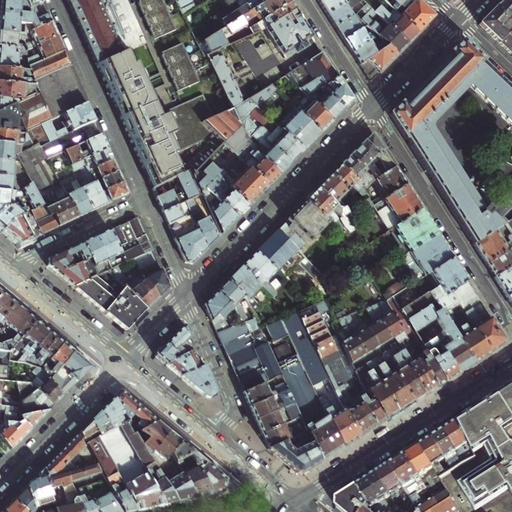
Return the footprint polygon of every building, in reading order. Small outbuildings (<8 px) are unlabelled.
[(0,0),(0,34),(23,36),(36,29),(30,16),(19,15),(19,0),(0,0)] [(50,23),(39,0),(23,0),(30,16),(36,29),(50,23)] [(66,0),(71,11),(95,65),(130,49),(145,42),(126,0),(66,0)] [(137,0),(139,3),(137,3),(142,14),(143,13),(144,15),(143,16),(148,27),(149,26),(150,28),(148,28),(153,39),(176,29),(162,0),(137,0)] [(191,0),(175,0),(184,16),(189,12),(196,8),(191,0)] [(221,20),(225,27),(240,18),(268,0),(238,0),(243,6),(221,20)] [(248,30),(249,30),(291,3),(288,0),(268,0),(240,18),(245,27),(247,29),(248,30)] [(321,0),(319,2),(323,9),(327,14),(349,0),(321,0)] [(349,0),(327,14),(331,20),(335,27),(352,16),(346,7),(349,6),(352,7),(361,1),(365,5),(367,4),(363,0),(349,0)] [(401,16),(419,33),(427,24),(435,16),(417,0),(384,0),(397,11),(397,12),(400,9),(398,7),(403,2),(408,8),(401,16)] [(511,55),(511,0),(502,0),(479,24),(490,34),(504,48),(511,55)] [(252,35),(266,29),(295,10),(293,7),(291,3),(249,30),(252,35)] [(372,9),(367,4),(365,5),(352,16),(335,27),(340,35),(343,40),(360,29),(355,21),(358,19),(361,19),(372,9)] [(374,11),(388,24),(408,43),(414,38),(419,33),(401,16),(397,12),(397,11),(391,17),(380,6),(377,9),(375,7),(373,9),(374,11)] [(367,24),(373,30),(378,35),(389,45),(398,54),(404,48),(408,43),(388,24),(380,32),(378,29),(379,28),(378,25),(368,17),(374,11),(373,9),(372,9),(361,19),(365,23),(367,24)] [(296,54),(315,42),(313,39),(295,10),(266,29),(285,59),(287,59),(296,53),(296,54)] [(184,16),(191,31),(197,27),(189,12),(184,16)] [(245,27),(240,18),(225,27),(198,45),(204,57),(226,47),(221,35),(223,33),(225,37),(227,38),(229,38),(245,27)] [(23,36),(25,50),(26,52),(37,47),(57,38),(54,31),(50,23),(36,29),(23,36)] [(363,27),(360,29),(343,40),(348,47),(351,53),(369,41),(375,37),(378,35),(373,30),(365,35),(362,30),(364,29),(363,27)] [(0,47),(25,50),(23,36),(0,34),(0,47)] [(372,46),(369,41),(351,53),(355,59),(359,65),(389,45),(378,35),(375,37),(379,42),(372,46)] [(57,38),(37,47),(40,54),(27,60),(27,64),(29,68),(63,52),(60,46),(57,38)] [(511,219),(511,89),(462,42),(426,78),(390,115),(470,240),(473,245),(494,231),(505,224),(511,219)] [(182,43),(160,52),(162,55),(160,55),(165,66),(167,66),(167,68),(166,68),(171,79),(172,78),(173,80),(172,81),(178,95),(183,93),(182,89),(199,82),(182,43)] [(398,54),(389,45),(359,65),(370,83),(386,67),(398,54)] [(25,50),(0,47),(0,68),(30,72),(29,68),(27,64),(27,60),(26,59),(18,59),(18,55),(26,56),(26,52),(25,50)] [(139,70),(130,49),(95,65),(102,79),(114,107),(116,111),(154,94),(151,89),(148,90),(143,80),(147,78),(142,68),(139,70)] [(29,68),(30,72),(32,76),(34,82),(69,66),(67,60),(63,52),(29,68)] [(314,93),(322,88),(338,78),(334,72),(325,58),(322,53),(285,76),(306,96),(307,97),(314,93)] [(221,55),(209,60),(232,107),(233,109),(242,103),(240,98),(241,98),(221,55)] [(35,82),(37,87),(40,94),(51,121),(64,115),(86,105),(75,78),(69,66),(34,82),(35,82)] [(26,77),(32,76),(30,72),(0,68),(0,84),(23,86),(29,87),(37,87),(35,82),(22,81),(22,77),(26,77)] [(325,92),(344,110),(353,101),(344,88),(338,78),(322,88),(325,92)] [(20,102),(40,94),(37,87),(29,87),(28,90),(31,90),(30,95),(23,94),(23,86),(0,84),(0,98),(19,100),(20,102)] [(250,98),(259,107),(277,89),(272,85),(250,98)] [(307,97),(332,121),(340,114),(344,110),(325,92),(319,98),(314,93),(307,97)] [(173,125),(131,144),(141,167),(144,173),(151,190),(181,175),(172,154),(213,134),(222,145),(241,126),(233,109),(232,107),(212,116),(202,93),(165,110),(173,125)] [(0,113),(0,131),(25,134),(26,132),(41,126),(50,121),(51,121),(40,94),(20,102),(0,113)] [(156,100),(154,94),(116,111),(117,114),(126,133),(131,144),(173,125),(165,110),(160,98),(156,100)] [(286,99),(299,111),(321,133),(327,127),(332,121),(307,97),(306,96),(299,103),(296,99),(294,99),(293,100),(289,97),(286,99)] [(0,113),(20,102),(19,100),(0,98),(0,113)] [(256,132),(290,165),(297,157),(304,151),(279,127),(259,107),(250,98),(242,103),(233,109),(241,126),(248,140),(256,132)] [(41,126),(48,143),(94,122),(91,115),(86,105),(64,115),(69,126),(55,133),(50,121),(41,126)] [(280,126),(279,127),(304,151),(313,141),(321,133),(299,111),(283,127),(282,125),(280,126)] [(48,143),(40,147),(47,160),(64,152),(100,135),(98,131),(94,122),(48,143)] [(48,143),(41,126),(26,132),(25,134),(24,142),(20,146),(0,144),(0,161),(20,164),(16,156),(32,147),(38,144),(40,147),(48,143)] [(203,191),(211,183),(218,175),(249,207),(259,196),(268,187),(248,167),(242,174),(236,168),(229,174),(226,171),(222,172),(215,164),(231,149),(237,155),(249,143),(248,140),(241,126),(222,145),(209,159),(213,162),(204,171),(207,174),(204,178),(197,171),(194,173),(203,191)] [(25,134),(0,131),(0,144),(20,146),(24,142),(25,134)] [(256,132),(248,140),(249,143),(251,147),(252,148),(258,142),(262,147),(257,153),(279,176),(285,170),(290,165),(256,132)] [(390,160),(373,134),(356,150),(344,163),(340,167),(363,189),(365,191),(373,182),(376,180),(395,168),(390,160)] [(84,159),(106,150),(104,145),(100,135),(64,152),(70,165),(84,159)] [(237,155),(248,167),(268,187),(274,181),(279,176),(257,153),(252,148),(251,147),(249,143),(237,155)] [(52,215),(59,227),(67,223),(79,218),(62,187),(45,196),(42,190),(52,185),(32,147),(16,156),(20,164),(26,174),(31,183),(43,206),(49,216),(52,215)] [(89,171),(111,161),(110,157),(106,150),(84,159),(87,165),(89,171)] [(26,174),(20,164),(0,161),(0,177),(20,179),(26,174)] [(95,182),(117,173),(115,168),(111,161),(89,171),(95,182)] [(89,186),(81,189),(92,212),(98,209),(105,205),(100,193),(95,182),(89,171),(87,165),(83,166),(82,167),(81,168),(80,170),(86,182),(86,183),(88,183),(89,186)] [(360,193),(363,189),(340,167),(336,172),(331,176),(350,195),(356,189),(360,193)] [(402,179),(395,168),(376,180),(387,198),(406,186),(402,179)] [(181,175),(151,190),(157,204),(162,213),(186,201),(193,198),(204,193),(203,191),(194,173),(192,169),(181,175)] [(100,193),(122,183),(120,179),(117,173),(95,182),(100,193)] [(31,183),(26,174),(20,179),(0,177),(0,192),(19,194),(31,183)] [(211,183),(222,202),(238,218),(244,212),(249,207),(218,175),(211,183)] [(337,208),(350,195),(331,176),(324,183),(318,190),(337,208)] [(58,180),(62,187),(79,218),(85,215),(92,212),(81,189),(77,180),(70,183),(67,179),(62,181),(61,179),(58,180)] [(43,206),(31,183),(19,194),(0,192),(0,213),(0,214),(8,208),(17,205),(17,200),(19,199),(19,196),(23,193),(33,211),(43,206)] [(100,193),(105,205),(123,197),(127,195),(125,191),(122,183),(100,193)] [(411,193),(406,186),(387,198),(377,205),(373,207),(389,231),(422,211),(411,193)] [(305,202),(328,224),(331,228),(338,220),(343,228),(349,234),(356,230),(349,217),(344,209),(339,210),(337,208),(318,190),(312,195),(305,202)] [(192,214),(208,249),(213,243),(218,238),(208,217),(201,221),(199,218),(201,214),(193,198),(186,201),(192,214)] [(344,209),(349,217),(373,207),(377,205),(373,198),(369,199),(358,203),(344,209)] [(192,214),(186,201),(162,213),(165,221),(167,225),(192,214)] [(222,202),(212,211),(222,234),(230,226),(238,218),(222,202)] [(277,231),(299,252),(306,244),(301,239),(302,237),(309,243),(328,224),(305,202),(293,215),(277,231)] [(21,203),(17,205),(8,208),(0,214),(0,213),(0,227),(3,231),(12,222),(25,215),(28,213),(23,203),(21,203)] [(32,215),(33,218),(41,235),(46,233),(59,227),(52,215),(49,216),(43,206),(33,211),(31,212),(32,215)] [(430,222),(422,211),(389,231),(385,234),(400,258),(437,235),(430,222)] [(208,249),(192,214),(167,225),(184,263),(192,265),(201,256),(208,249)] [(27,220),(25,215),(12,222),(3,231),(8,234),(11,237),(16,232),(30,226),(27,220)] [(33,218),(27,220),(30,226),(16,232),(11,237),(16,241),(20,245),(41,235),(33,218)] [(110,231),(122,259),(125,263),(132,260),(152,251),(152,250),(145,234),(144,235),(138,221),(136,220),(134,219),(120,226),(110,231)] [(96,237),(108,262),(111,270),(116,267),(117,267),(115,262),(122,259),(110,231),(102,234),(96,237)] [(257,252),(276,271),(285,280),(299,265),(314,279),(315,279),(321,284),(326,279),(299,252),(277,231),(266,242),(257,252)] [(494,231),(473,245),(481,257),(486,265),(511,248),(511,234),(507,237),(510,241),(503,246),(494,231)] [(446,248),(437,235),(400,258),(416,282),(430,273),(453,259),(446,248)] [(90,260),(98,276),(106,272),(102,264),(108,262),(96,237),(91,239),(83,243),(90,260)] [(58,276),(90,260),(83,243),(60,254),(48,260),(47,267),(51,270),(58,276)] [(511,248),(486,265),(491,272),(494,278),(511,266),(511,248)] [(152,251),(132,260),(139,270),(157,262),(152,251)] [(241,268),(261,287),(273,299),(276,296),(274,294),(274,291),(265,283),(276,271),(257,252),(248,261),(241,268)] [(461,271),(453,259),(430,273),(436,283),(433,285),(435,288),(400,310),(406,321),(434,304),(451,293),(468,282),(461,271)] [(88,280),(95,277),(98,276),(90,260),(58,276),(66,282),(72,288),(73,288),(88,280)] [(145,275),(143,276),(158,299),(164,293),(168,288),(158,265),(148,270),(151,276),(148,277),(147,276),(145,275)] [(511,266),(494,278),(501,289),(507,298),(511,294),(511,266)] [(158,299),(143,276),(134,287),(120,274),(116,267),(111,270),(106,272),(125,289),(146,311),(154,303),(158,299)] [(228,281),(244,297),(250,310),(252,310),(257,305),(255,303),(257,301),(252,296),(261,287),(241,268),(235,274),(228,281)] [(133,322),(146,310),(125,289),(113,301),(106,296),(111,291),(95,277),(88,280),(73,288),(72,288),(102,312),(113,321),(126,332),(134,323),(133,322)] [(233,307),(234,310),(241,325),(248,322),(243,308),(238,303),(244,297),(228,281),(222,287),(217,292),(233,307)] [(451,293),(457,303),(474,292),(468,282),(451,293)] [(388,289),(392,295),(401,290),(397,283),(388,289)] [(216,335),(231,329),(221,318),(224,315),(227,317),(234,310),(233,307),(217,292),(204,306),(212,325),(216,335)] [(505,340),(474,292),(457,303),(490,354),(498,349),(503,346),(504,344),(505,340)] [(457,303),(451,293),(434,304),(473,365),(483,359),(490,354),(457,303)] [(2,294),(0,295),(0,320),(14,304),(7,298),(2,294)] [(441,386),(445,383),(422,347),(414,333),(406,321),(400,310),(392,297),(386,301),(389,308),(406,339),(409,346),(436,389),(441,386)] [(381,424),(386,421),(366,389),(358,394),(359,396),(358,397),(360,401),(355,404),(346,389),(352,385),(347,375),(355,371),(351,364),(340,344),(339,342),(332,345),(317,315),(324,312),(330,325),(335,322),(324,302),(297,313),(329,379),(339,399),(345,410),(360,438),(366,434),(381,424)] [(11,330),(25,313),(20,308),(14,304),(0,320),(0,329),(1,332),(2,335),(4,339),(6,336),(11,330)] [(395,337),(399,343),(406,339),(389,308),(382,312),(380,307),(381,307),(379,304),(371,307),(391,339),(395,337)] [(434,304),(406,321),(414,333),(437,319),(443,329),(442,333),(444,337),(443,340),(437,344),(457,375),(466,370),(473,365),(434,304)] [(378,347),(391,339),(371,307),(366,309),(374,323),(366,328),(378,347)] [(31,318),(25,313),(11,330),(16,335),(13,339),(11,337),(10,339),(6,336),(4,339),(2,352),(10,353),(35,322),(31,318)] [(288,336),(313,387),(329,379),(297,313),(291,315),(265,327),(272,343),(288,336)] [(365,355),(378,347),(366,328),(364,323),(356,328),(349,316),(343,319),(345,323),(365,355)] [(221,345),(226,357),(265,341),(260,329),(255,319),(248,322),(241,325),(231,329),(216,335),(221,345)] [(10,353),(9,359),(9,362),(23,363),(48,332),(42,327),(35,322),(10,353)] [(351,364),(365,355),(345,323),(342,325),(345,329),(343,330),(348,339),(340,344),(351,364)] [(168,343),(165,345),(180,358),(196,350),(185,326),(168,343)] [(23,363),(32,367),(55,338),(52,336),(48,332),(23,363)] [(338,452),(343,449),(327,417),(316,424),(312,414),(309,416),(307,411),(319,406),(320,410),(323,409),(319,399),(313,387),(288,336),(272,343),(310,425),(305,427),(307,431),(310,438),(322,462),(330,457),(338,452)] [(32,367),(41,370),(62,344),(60,342),(55,338),(32,367)] [(430,393),(436,389),(409,346),(406,339),(399,343),(393,347),(424,397),(426,396),(430,393)] [(457,375),(437,344),(434,339),(422,347),(445,383),(452,379),(457,375)] [(236,379),(242,393),(264,384),(277,378),(281,376),(265,341),(226,357),(236,379)] [(41,370),(50,381),(73,353),(67,348),(62,344),(41,370)] [(180,358),(165,345),(155,356),(161,361),(166,365),(180,358)] [(420,399),(424,397),(393,347),(383,354),(382,355),(382,356),(383,357),(393,374),(413,404),(420,399)] [(180,358),(166,365),(173,371),(181,378),(203,367),(199,358),(196,350),(180,358)] [(0,358),(9,359),(10,353),(2,352),(0,351),(0,358)] [(50,381),(62,396),(91,368),(81,360),(73,353),(50,381)] [(411,405),(413,404),(393,374),(390,376),(379,360),(378,358),(376,358),(366,364),(398,414),(403,410),(411,405)] [(31,384),(53,406),(59,400),(62,396),(50,381),(41,370),(32,367),(23,363),(9,362),(8,367),(7,382),(17,383),(31,384)] [(392,417),(398,414),(366,364),(355,371),(366,389),(386,421),(392,417)] [(0,381),(7,382),(8,367),(0,366),(0,381)] [(203,367),(181,378),(189,385),(199,393),(206,399),(208,400),(209,400),(211,400),(212,399),(213,398),(214,397),(215,395),(215,394),(215,392),(203,367)] [(246,402),(249,407),(288,390),(281,376),(277,378),(279,384),(270,388),(272,391),(268,393),(264,384),(242,393),(246,402)] [(19,417),(49,411),(53,406),(31,384),(17,383),(22,402),(19,402),(12,402),(10,400),(0,399),(1,395),(0,393),(0,407),(16,409),(19,417)] [(452,473),(440,480),(452,500),(460,511),(511,511),(511,446),(502,435),(504,431),(508,427),(511,423),(511,386),(509,389),(493,399),(488,403),(458,422),(475,458),(464,465),(452,473)] [(253,417),(255,421),(277,412),(274,404),(281,401),(285,408),(294,404),(288,390),(249,407),(253,417)] [(124,414),(128,421),(139,407),(132,402),(120,392),(114,397),(124,414)] [(357,440),(360,438),(345,410),(335,417),(331,408),(332,406),(327,395),(319,399),(323,409),(327,417),(343,449),(348,446),(357,440)] [(124,414),(114,397),(111,401),(107,405),(112,414),(117,412),(119,417),(124,414)] [(259,431),(261,436),(301,418),(294,404),(285,408),(277,412),(255,421),(259,431)] [(112,414),(107,405),(101,411),(112,430),(99,437),(85,445),(95,463),(100,473),(104,480),(116,473),(116,477),(135,511),(137,511),(145,510),(164,506),(143,469),(153,463),(149,456),(143,446),(137,437),(136,434),(133,435),(126,423),(128,421),(124,414),(119,417),(117,412),(112,414)] [(0,412),(4,413),(3,423),(21,425),(19,417),(16,409),(0,407),(0,412)] [(138,433),(139,432),(158,423),(147,414),(139,407),(128,421),(126,423),(133,435),(136,434),(138,433)] [(49,411),(19,417),(21,425),(29,430),(38,421),(49,411)] [(90,422),(99,437),(112,430),(101,411),(96,416),(90,422)] [(268,450),(286,441),(290,439),(285,429),(288,428),(291,430),(300,426),(300,423),(302,422),(301,418),(261,436),(266,446),(268,450)] [(79,433),(85,445),(99,437),(90,422),(85,427),(79,433)] [(450,426),(445,430),(457,453),(458,457),(460,456),(464,465),(475,458),(458,422),(450,426)] [(0,440),(11,450),(20,440),(29,430),(21,425),(3,423),(0,423),(0,440)] [(149,456),(152,453),(169,432),(164,428),(158,423),(139,432),(148,439),(143,446),(149,456)] [(452,473),(464,465),(460,456),(458,457),(457,453),(445,430),(438,434),(433,437),(432,438),(452,473)] [(310,438),(307,431),(302,434),(297,436),(300,443),(310,438)] [(152,453),(164,463),(171,455),(181,442),(175,438),(169,432),(152,453)] [(60,453),(70,464),(79,456),(88,465),(95,463),(85,445),(79,433),(70,443),(60,453)] [(317,466),(322,462),(310,438),(300,443),(297,444),(298,447),(309,470),(317,466)] [(440,480),(452,473),(432,438),(429,440),(422,445),(419,447),(440,480)] [(0,460),(2,458),(11,450),(0,440),(0,460)] [(309,470),(298,447),(296,448),(297,451),(295,453),(288,446),(286,441),(268,450),(283,462),(296,474),(299,474),(303,474),(305,473),(309,470)] [(191,456),(195,454),(187,447),(181,442),(171,455),(177,467),(182,465),(180,462),(184,460),(191,456)] [(439,508),(452,500),(440,480),(419,447),(415,449),(408,453),(405,455),(428,491),(433,499),(439,508)] [(53,461),(43,471),(44,475),(45,479),(66,472),(75,469),(70,464),(60,453),(53,461)] [(201,459),(195,454),(191,456),(197,467),(190,470),(184,460),(180,462),(182,465),(177,467),(195,499),(214,495),(223,492),(225,486),(226,480),(201,459)] [(177,467),(171,455),(164,463),(159,469),(158,471),(176,503),(187,501),(195,499),(177,467)] [(419,511),(433,511),(439,508),(433,499),(427,503),(422,496),(428,491),(405,455),(401,458),(398,460),(389,466),(415,506),(419,511)] [(79,468),(83,479),(100,473),(95,463),(88,465),(79,468)] [(143,469),(164,506),(169,505),(176,503),(158,471),(156,468),(153,463),(143,469)] [(376,474),(396,506),(403,511),(409,511),(415,506),(389,466),(385,468),(378,473),(376,474)] [(66,472),(70,483),(83,479),(79,468),(75,469),(66,472)] [(33,509),(35,511),(34,507),(42,505),(49,503),(48,498),(51,497),(48,490),(45,479),(44,475),(43,471),(38,475),(39,480),(31,483),(29,485),(25,488),(33,509)] [(83,511),(73,491),(70,483),(66,472),(45,479),(48,490),(61,486),(65,506),(54,508),(54,511),(83,511)] [(135,511),(116,477),(116,473),(104,480),(111,492),(121,511),(135,511)] [(376,511),(390,511),(395,508),(396,506),(376,474),(367,480),(361,484),(357,487),(369,506),(376,511)] [(121,511),(111,492),(108,494),(101,482),(97,483),(103,495),(91,501),(96,511),(121,511)] [(342,511),(363,511),(369,506),(357,487),(337,499),(337,502),(337,507),(342,511)] [(19,494),(13,501),(24,511),(35,511),(33,509),(25,488),(19,494)] [(96,511),(91,501),(87,491),(83,493),(80,488),(73,491),(83,511),(96,511)] [(460,511),(452,500),(439,508),(433,511),(460,511)] [(24,511),(13,501),(8,506),(3,511),(24,511)] [(54,511),(54,508),(52,502),(49,503),(42,505),(43,509),(41,509),(40,511),(39,511),(54,511)]
